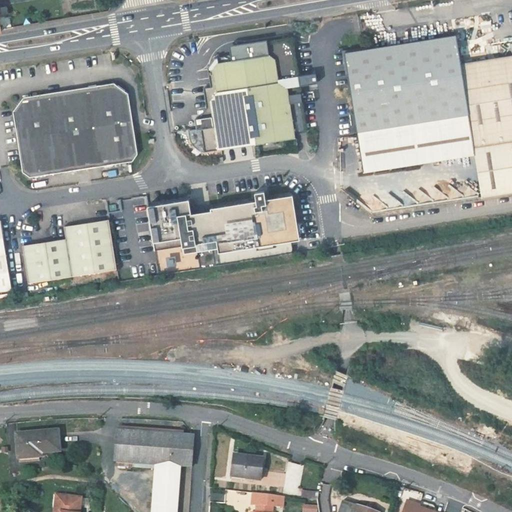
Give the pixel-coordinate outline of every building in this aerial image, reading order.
[(345,53),(364,174),(475,156),(460,64),(459,52),(480,48),(477,32),(419,41),(416,39),(406,41),(404,44),(345,53)] [(218,150),(296,138),(291,106),(303,104),(293,45),(285,40),(239,46),(239,51),(231,53),(232,61),(218,63),(213,69),(217,92),(209,94),(216,138),(218,150)] [(511,55),(460,64),(475,156),(482,198),(511,193),(511,55)] [(30,177),(133,161),(138,154),(128,94),(114,83),(24,98),(13,112),(22,164),(23,172),(30,177)] [(212,139),(216,138),(209,94),(205,95),(207,107),(212,139)] [(308,180),(143,203),(152,269),(317,246),(308,180)] [(23,246),(29,284),(117,270),(109,220),(65,227),(66,239),(23,246)] [(0,293),(12,292),(1,224),(0,223),(0,293)] [(423,366),(427,351),(407,347),(404,361),(423,366)] [(117,462),(156,465),(160,465),(158,481),(179,484),(181,467),(170,466),(173,435),(117,430),(115,462),(117,462)] [(58,432),(17,435),(19,462),(39,461),(39,453),(59,452),(58,432)] [(192,468),(194,436),(173,435),(170,466),(181,467),(192,468)] [(263,459),(234,456),(231,477),(244,479),(260,481),(263,459)] [(158,481),(156,511),(177,511),(179,484),(158,481)] [(302,491),(301,498),(311,499),(312,492),(302,491)] [(79,511),(81,497),(56,494),(55,508),(61,509),(60,511),(79,511)] [(272,511),(273,506),(283,507),(284,496),(253,494),(252,505),(257,505),(256,511),(272,511)] [(336,511),(378,511),(341,499),(336,511)] [(437,511),(403,501),(399,511),(437,511)]
